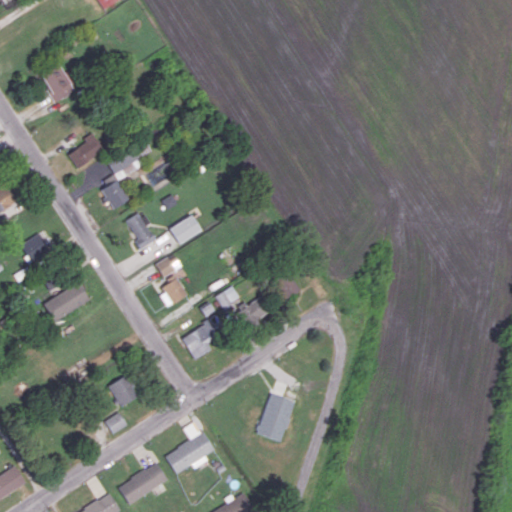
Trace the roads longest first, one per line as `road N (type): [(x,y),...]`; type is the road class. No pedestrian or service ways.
road 1 (residential): [(20,511),(322,309)]
road 2 (residential): [(0,99),(194,396)]
road 3 (residential): [(291,511),(341,346),(333,315),(322,309)]
